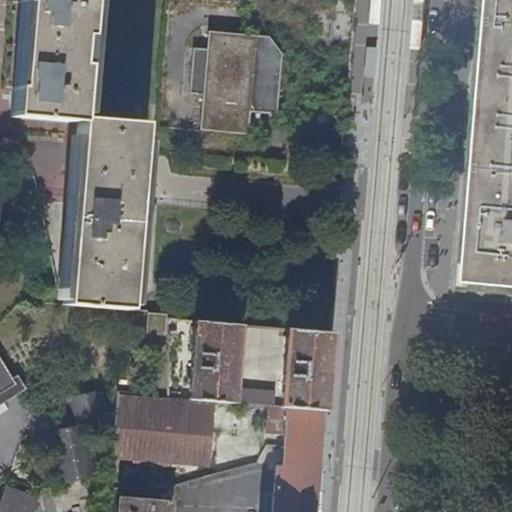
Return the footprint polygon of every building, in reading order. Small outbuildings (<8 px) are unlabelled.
[(79,123),(79,118),(89,0),(16,0),(16,3),(26,4),(19,87),(15,87),(12,117),(79,123)] [(511,0),(494,0),(469,280),(511,283),(511,0)] [(281,53),(271,40),(268,36),(211,31),(209,50),(196,49),(191,93),(204,94),(201,131),(249,135),(251,111),(277,113),(279,83),(281,53)] [(143,125),(79,118),(79,123),(75,162),(64,305),(127,311),(139,176),(143,125)] [(146,311),(144,333),(164,335),(166,313),(146,311)] [(233,402),(239,325),(197,321),(190,398),(233,402)] [(328,372),(331,333),(281,329),(281,335),(288,336),(283,406),(325,410),(328,372)] [(0,392),(14,384),(0,360),(0,392)] [(114,416),(106,390),(68,399),(74,426),(49,432),(61,485),(102,475),(89,422),(114,416)] [(155,402),(119,399),(114,459),(150,462),(155,402)] [(214,408),(155,402),(150,462),(209,468),(214,408)] [(316,511),(321,456),(325,410),(283,406),(265,404),(242,402),(239,442),(283,446),(281,466),(277,466),(272,511),(316,511)] [(35,511),(41,498),(6,487),(0,504),(0,511),(35,511)] [(119,511),(172,511),(173,501),(121,497),(119,511)]
